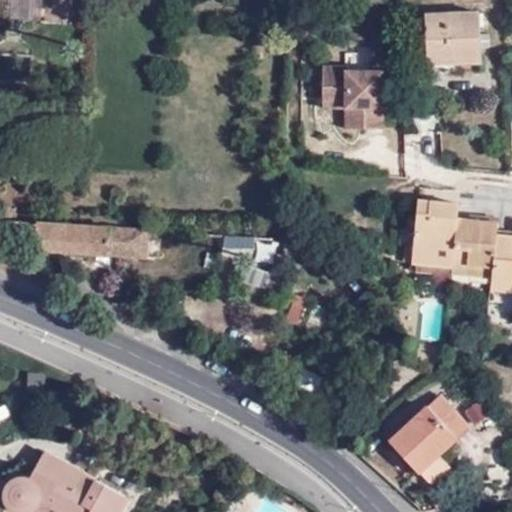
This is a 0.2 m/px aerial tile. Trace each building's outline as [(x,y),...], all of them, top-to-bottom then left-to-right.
[(41,18),(43,0),(4,0),(3,13),(41,18)] [(345,13),(370,0),(342,0),(339,1),(345,13)] [(329,32),(318,12),(300,23),(300,45),(329,32)] [(450,57),(478,59),(478,12),(427,13),(429,66),(450,66),(450,57)] [(346,101),(346,109),(359,109),(359,130),(383,129),(382,72),(347,72),(346,67),(322,68),(323,101),(346,101)] [(323,101),(323,109),(346,109),(346,101),(323,101)] [(346,109),(346,130),(359,130),(359,109),(346,109)] [(450,270),(456,219),(446,219),(447,205),(418,202),(411,266),(450,270)] [(456,219),(458,206),(447,205),(446,219),(456,219)] [(450,270),(450,276),(491,280),(496,235),(497,224),(456,219),(450,270)] [(37,220),(37,247),(144,255),(146,226),(37,220)] [(491,280),(490,293),(511,295),(511,237),(496,235),(491,280)] [(276,291),(278,269),(244,265),(242,287),(276,291)] [(307,320),(307,294),(285,294),(284,320),(307,320)] [(323,330),(331,307),(313,301),(305,324),(323,330)] [(420,337),(438,339),(442,314),(424,311),(420,337)] [(460,408),(480,432),(491,421),(493,420),(477,392),(460,408)] [(391,442),(419,472),(439,455),(468,428),(439,397),(391,442)] [(491,421),(480,432),(478,434),(494,452),(504,442),(491,421)] [(119,511),(126,499),(44,454),(29,482),(21,478),(13,480),(7,485),(4,490),(3,499),(5,505),(1,511),(119,511)] [(439,455),(419,472),(424,478),(444,460),(439,455)]
